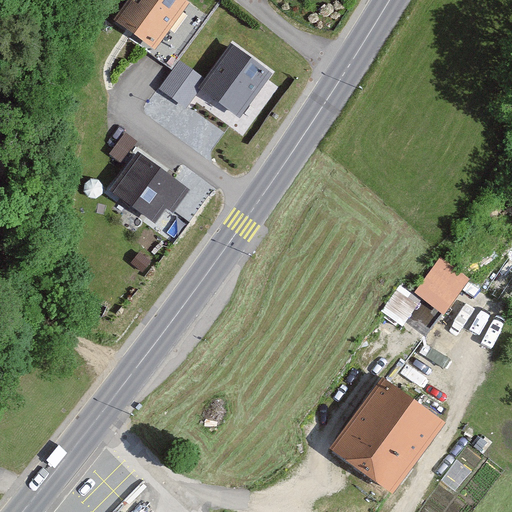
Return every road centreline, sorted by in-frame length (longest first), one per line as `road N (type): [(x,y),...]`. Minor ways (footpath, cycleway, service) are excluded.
road 1 (primary): [(22,511),(241,226),(385,0)]
road 2 (track): [(402,511),(453,426),(475,351)]
road 3 (track): [(121,391),(44,289),(37,259)]
